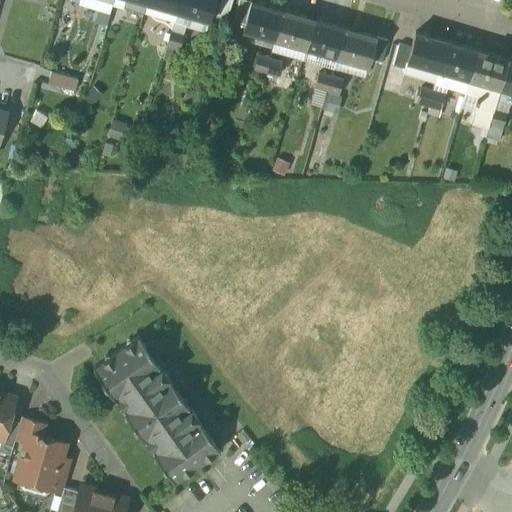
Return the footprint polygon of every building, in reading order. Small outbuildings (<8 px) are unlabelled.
[(177,0),(145,0),(145,2),(175,11),(177,0)] [(212,0),(177,0),(175,11),(207,20),(212,0)] [(230,0),(218,0),(214,16),(226,19),(230,0)] [(281,11),(249,2),(241,30),(273,39),(281,11)] [(312,20),(281,11),(273,39),(304,48),(312,20)] [(343,29),(312,20),(304,48),(335,57),(343,29)] [(169,30),(158,27),(154,42),(165,45),(169,30)] [(375,38),(343,29),(335,57),(367,66),(375,38)] [(182,34),(169,30),(165,45),(177,49),(182,34)] [(446,41),(414,32),(410,47),(406,61),(437,70),(446,41)] [(477,50),(446,41),(437,70),(469,79),(477,50)] [(410,47),(398,43),(392,65),(403,68),(405,61),(406,61),(410,47)] [(508,59),(477,50),(469,79),(500,87),(508,59)] [(268,58),(256,55),(252,70),(263,73),(268,58)] [(280,62),(268,58),(263,73),(276,77),(280,62)] [(511,60),(508,59),(500,87),(511,90),(511,60)] [(406,61),(405,61),(403,68),(402,71),(434,80),(437,70),(406,61)] [(469,79),(437,70),(434,80),(434,83),(465,91),(466,88),(469,79)] [(76,90),(79,80),(54,71),(50,81),(76,90)] [(330,76),(318,73),(314,87),(326,91),(330,76)] [(342,80),(330,76),(326,91),(338,94),(342,80)] [(500,87),(469,79),(466,88),(480,92),(478,98),(476,97),(475,102),(479,103),(473,122),(489,127),(494,107),(500,87)] [(432,90),(420,87),(416,101),(428,105),(432,90)] [(432,90),(428,105),(440,108),(444,94),(432,90)] [(511,112),(494,107),(490,123),(511,129),(511,112)] [(138,336),(93,368),(174,482),(220,449),(197,418),(198,417),(198,416),(197,417),(191,409),(192,408),(192,407),(190,408),(168,377),(169,376),(169,375),(167,376),(161,368),(163,367),(162,366),(161,367),(138,336)] [(456,340),(445,336),(439,351),(450,355),(456,340)] [(14,397),(0,392),(0,438),(1,439),(2,440),(8,419),(14,397)] [(45,423),(21,416),(20,422),(15,439),(26,442),(29,433),(41,436),(45,423)] [(20,422),(8,419),(2,440),(1,439),(0,443),(13,446),(15,439),(20,422)] [(41,436),(29,433),(26,442),(22,457),(25,462),(21,476),(50,485),(51,485),(60,455),(64,443),(41,436)] [(13,446),(0,443),(0,451),(10,454),(13,446)] [(60,455),(51,485),(50,485),(49,489),(62,493),(63,487),(71,458),(60,455)] [(97,511),(104,492),(81,485),(79,491),(72,511),(97,511)] [(72,511),(79,491),(63,487),(62,493),(56,511),(72,511)] [(122,511),(127,498),(104,492),(97,511),(122,511)]
